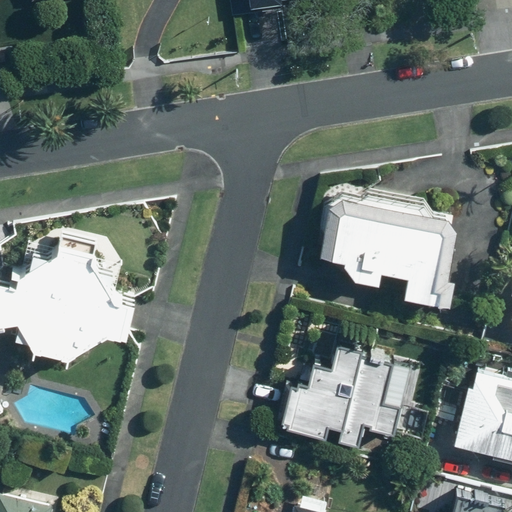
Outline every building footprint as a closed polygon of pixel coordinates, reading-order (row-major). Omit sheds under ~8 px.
[(233,0),(235,13),(267,8),(266,0),(233,0)] [(322,244),(347,249),(344,264),(377,270),(380,254),(407,259),(402,284),(447,292),(453,260),(447,259),(456,203),(332,182),(322,244)] [(64,238),(20,267),(0,271),(0,315),(21,312),(37,340),(70,349),(107,326),(127,327),(133,294),(116,289),(97,247),(64,238)] [(365,447),(370,427),(396,434),(420,341),(291,309),(263,421),(365,447)] [(511,367),(474,358),(462,406),(459,405),(452,434),(511,448),(511,367)] [(507,511),(499,510),(502,497),(456,485),(449,511),(507,511)] [(51,511),(54,501),(0,488),(0,511),(51,511)] [(328,511),(331,504),(294,495),(289,511),(328,511)]
